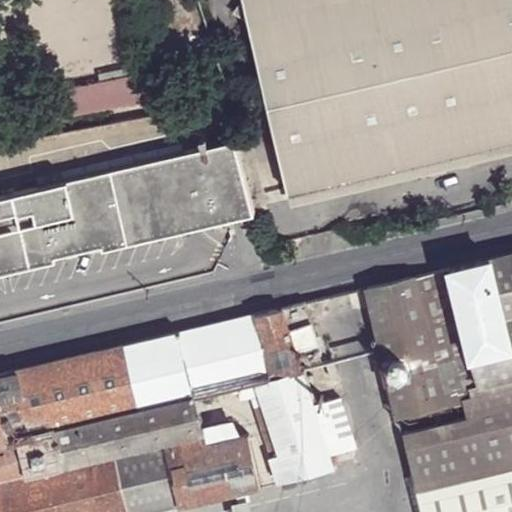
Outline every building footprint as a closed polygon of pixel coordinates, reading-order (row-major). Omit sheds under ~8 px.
[(511,139),(511,0),(243,0),(290,192),(511,139)] [(151,71),(138,73),(143,100),(157,96),(151,71)] [(143,100),(138,73),(95,82),(95,83),(66,90),(72,117),(143,100)] [(0,142),(0,192),(210,144),(201,104),(194,104),(0,142)] [(210,144),(0,192),(0,269),(57,257),(57,253),(104,242),(106,246),(256,212),(237,137),(210,144)] [(511,252),(450,266),(479,385),(511,377),(511,252)] [(511,377),(479,385),(450,266),(446,268),(477,397),(399,416),(419,491),(511,468),(511,377)] [(446,268),(366,286),(399,416),(477,397),(446,268)] [(303,300),(281,306),(294,345),(312,342),(315,341),(303,300)] [(0,511),(156,511),(260,487),(248,436),(205,446),(194,399),(209,396),(230,392),(243,390),(246,389),(278,483),(335,468),(335,462),(326,437),(318,416),(309,390),(294,345),(281,306),(0,372),(0,511)] [(326,385),(309,390),(318,416),(336,410),(344,408),(335,382),(326,385)] [(246,402),(243,390),(230,392),(233,404),(246,402)] [(227,395),(222,395),(220,396),(218,401),(220,404),(225,406),(229,403),(230,399),(227,395)] [(214,397),(209,396),(206,398),(205,403),(207,407),(212,408),(216,406),(217,401),(214,397)] [(232,424),(227,424),(223,426),(222,431),(225,435),(230,436),(234,433),(235,428),(232,424)] [(218,428),(214,427),(210,429),(209,434),(210,436),(214,438),(218,437),(220,432),(218,428)] [(511,511),(511,468),(419,491),(424,511),(511,511)]
